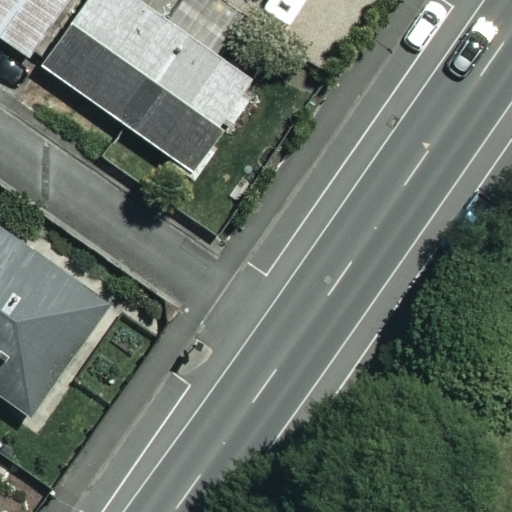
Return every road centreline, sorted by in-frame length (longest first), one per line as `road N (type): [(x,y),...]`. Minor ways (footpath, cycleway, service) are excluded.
road 1 (tertiary): [(292,344),(511,29)]
road 2 (residential): [(0,142),(292,344)]
road 3 (tertiary): [(174,511),(292,344)]
